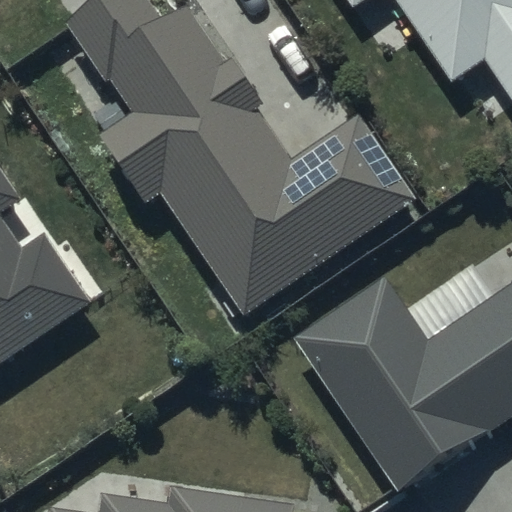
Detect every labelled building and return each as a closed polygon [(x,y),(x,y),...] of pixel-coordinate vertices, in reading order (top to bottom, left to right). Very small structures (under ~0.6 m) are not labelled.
[(140,117),(107,139),(149,205),(162,196),(245,320),(422,202),(365,116),(292,165),(259,116),(269,109),(241,66),(229,74),(185,8),(162,23),(146,0),(105,0),(70,24),(111,85),(116,81),(140,117)] [(511,0),(347,0),(357,14),(377,0),(397,0),(456,86),(486,66),(511,105),(511,0)] [(0,368),(99,302),(54,235),(24,255),(0,220),(25,204),(0,166),(0,368)] [(389,280),(296,341),(397,495),(486,435),(488,438),(511,421),(511,294),(435,347),(389,280)] [(298,511),(299,510),(174,494),(172,507),(107,499),(105,511),(298,511)]
